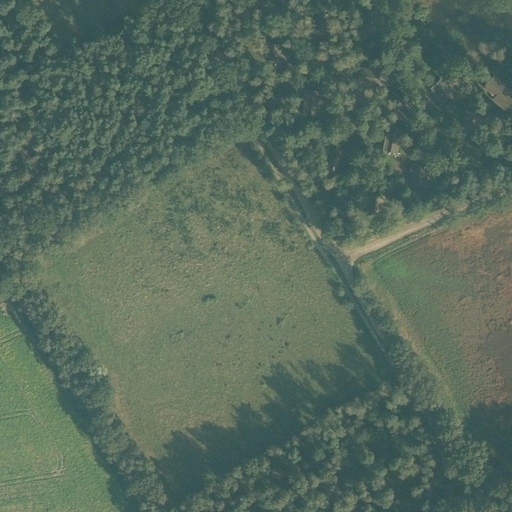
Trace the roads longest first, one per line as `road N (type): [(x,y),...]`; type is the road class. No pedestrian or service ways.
road 1 (track): [(511,479),(487,488),(463,472),(339,256)]
road 2 (track): [(339,256),(188,0)]
road 3 (track): [(511,188),(339,256)]
